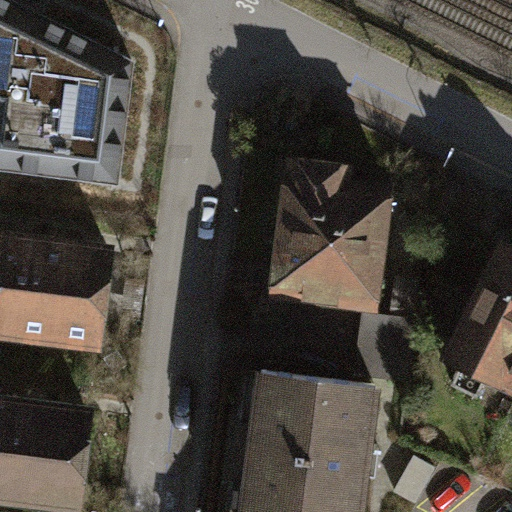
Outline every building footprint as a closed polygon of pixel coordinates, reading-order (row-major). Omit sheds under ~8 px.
[(0,0),(0,161),(120,173),(131,65),(0,0)] [(292,160),(276,288),(376,301),(391,185),(346,179),(348,166),(292,160)] [(0,232),(0,326),(98,340),(111,248),(0,232)] [(511,247),(504,243),(451,351),(511,380),(511,247)] [(362,313),(356,372),(410,377),(416,318),(362,313)] [(362,511),(378,385),(261,370),(243,511),(362,511)] [(0,400),(0,492),(78,502),(89,411),(0,400)]
